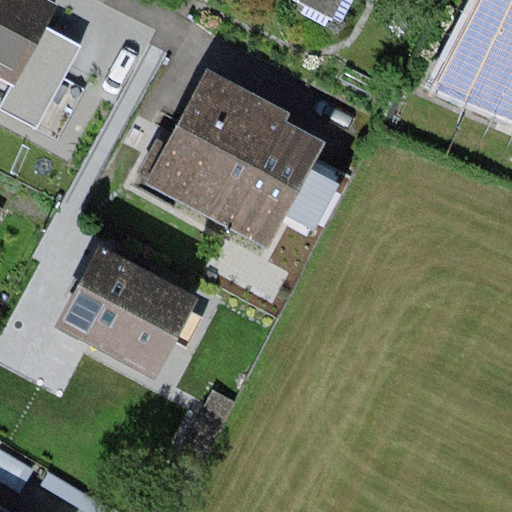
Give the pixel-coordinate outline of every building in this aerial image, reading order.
[(0,0),(0,76),(49,102),(78,48),(40,28),(50,11),(28,0),(0,0)] [(511,0),(485,0),(440,89),(511,119),(511,0)] [(203,82),(148,186),(265,248),(278,223),(312,158),(315,152),(272,129),(237,111),(242,102),(203,82)] [(340,172),(312,158),(278,223),(306,237),(340,172)] [(80,287),(59,327),(145,372),(183,299),(97,254),(80,287)] [(213,393),(167,477),(184,486),(230,403),(213,393)] [(31,471),(0,453),(0,482),(19,493),(31,471)]
